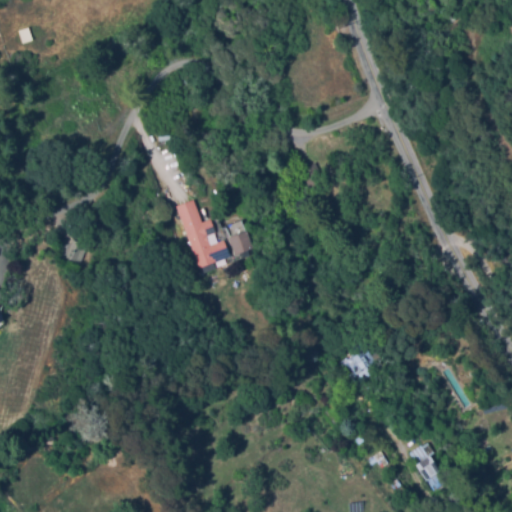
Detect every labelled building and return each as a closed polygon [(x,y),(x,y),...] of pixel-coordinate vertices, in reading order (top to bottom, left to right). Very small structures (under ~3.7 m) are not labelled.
[(23,41),(19,29),(29,26),(33,37),(23,41)] [(119,92),(110,72),(121,67),(115,55),(128,49),(134,62),(136,61),(145,81),(119,92)] [(43,149),(39,130),(51,127),(55,146),(43,149)] [(307,186),(321,181),(314,163),(300,168),(307,186)] [(205,274),(176,204),(194,196),(204,220),(210,217),(216,231),(207,234),(211,244),(224,239),(220,228),(242,218),(257,252),(205,274)] [(75,239),(89,245),(84,261),(69,257),(75,239)] [(359,385),(341,360),(365,343),(371,351),(382,344),(387,352),(372,363),(378,371),(359,385)] [(337,425),(326,411),(334,404),(346,418),(337,425)] [(433,485),(411,451),(424,443),(446,477),(433,485)] [(397,487),(393,482),(400,477),(403,483),(397,487)]
